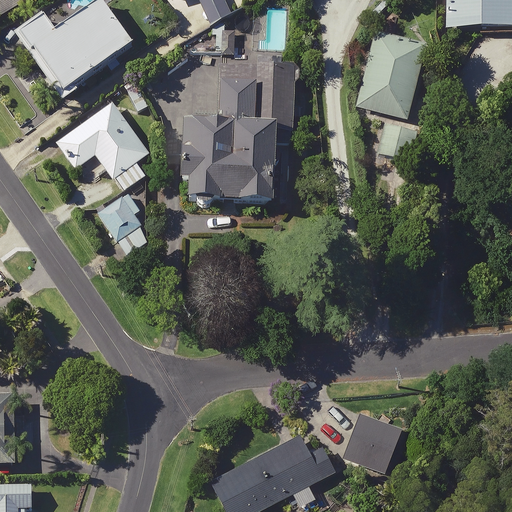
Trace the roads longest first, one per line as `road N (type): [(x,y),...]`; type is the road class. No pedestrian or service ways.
road 1 (residential): [(160,415),(445,368),(511,344)]
road 2 (residential): [(0,183),(160,415)]
